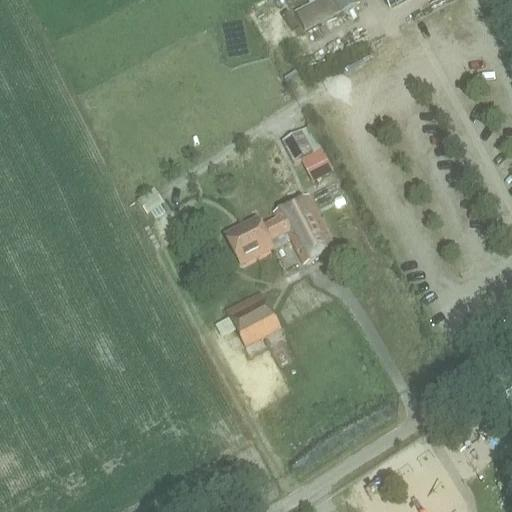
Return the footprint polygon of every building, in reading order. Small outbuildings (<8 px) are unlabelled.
[(310,27),(295,0),(268,0),(255,8),(275,46),(310,27)] [(387,0),(392,8),(407,0),(387,0)] [(291,143),(309,126),(297,113),(278,131),(291,143)] [(334,172),(323,151),(301,162),(312,183),(334,172)] [(155,218),(170,208),(159,191),(144,201),(155,218)] [(334,250),(306,196),(275,212),(278,219),(260,229),(256,221),(225,237),(240,266),(271,250),(267,242),(285,233),(302,266),(334,250)] [(268,302),(230,321),(244,349),(282,330),(268,302)]
